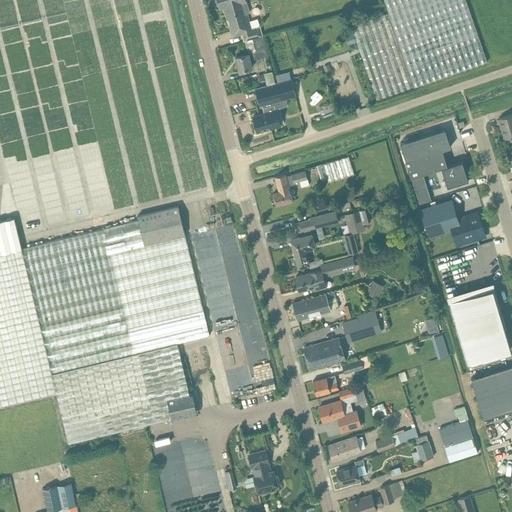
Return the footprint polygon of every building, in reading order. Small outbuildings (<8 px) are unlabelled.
[(244,41),(252,39),(263,36),(260,26),(251,29),(247,14),(249,13),(245,0),(217,0),(220,8),(224,8),(227,20),(229,20),(231,26),(229,27),(231,31),(241,28),(242,34),(242,33),(244,41)] [(382,0),(387,12),(413,87),(487,62),(466,0),(382,0)] [(376,100),(413,87),(387,12),(350,25),(376,100)] [(266,45),(263,36),(252,39),(256,52),(249,54),(248,54),(236,57),(240,71),(252,67),(250,60),(268,56),(266,45)] [(267,84),(275,83),(272,71),(264,73),(267,84)] [(290,79),(255,89),(259,105),(295,96),(290,79)] [(263,108),(264,113),(253,116),(257,131),(280,125),(276,110),(275,104),(263,108)] [(511,114),(499,119),(505,138),(511,136),(511,138),(511,114)] [(445,128),(401,143),(406,161),(451,147),(445,128)] [(441,150),(406,161),(411,177),(447,166),(441,150)] [(318,163),(322,181),(355,175),(351,156),(318,163)] [(448,170),(443,171),(449,190),(468,184),(462,166),(448,170)] [(317,179),(316,168),(309,169),(310,180),(317,179)] [(309,185),(308,178),(306,171),(286,176),(286,174),(273,177),(274,183),(277,182),(279,192),(274,193),(277,205),(293,200),(290,186),(296,184),(295,182),(300,181),(301,187),(309,185)] [(471,216),(465,196),(422,209),(429,234),(457,225),(462,240),(483,233),(477,214),(471,216)] [(0,406),(57,393),(69,442),(171,418),(172,420),(197,414),(192,393),(190,394),(177,343),(210,335),(186,236),(178,206),(137,216),(138,220),(21,248),(14,217),(0,220),(0,406)] [(365,229),(363,225),(369,223),(365,209),(345,215),(350,233),(353,232),(365,229)] [(297,223),(299,231),(310,228),(337,220),(338,220),(335,211),(319,215),(310,218),(310,220),(297,223)] [(350,233),(344,235),(346,242),(355,240),(353,232),(350,233)] [(301,237),(291,239),(299,266),(308,264),(310,263),(305,247),(315,244),(312,234),(301,237)] [(305,274),(296,276),(299,290),(309,287),(313,286),(314,290),(324,288),(327,287),(324,276),(350,269),(355,268),(352,256),(347,257),(323,264),(321,264),(321,265),(322,269),(319,270),(305,274)] [(372,280),(366,292),(377,298),(384,285),(372,280)] [(493,287),(450,300),(462,339),(469,363),(504,353),(511,350),(510,342),(511,342),(511,341),(509,342),(500,312),(493,288),(493,287)] [(302,300),(293,303),(298,319),(307,317),(315,314),(314,312),(329,308),(338,306),(334,291),(325,293),(302,300)] [(351,317),(348,305),(343,306),(347,319),(351,317)] [(375,313),(359,318),(365,337),(381,332),(375,313)] [(435,317),(425,320),(426,326),(437,323),(435,317)] [(342,323),(348,342),(365,337),(359,318),(342,323)] [(345,359),(339,341),(338,337),(314,345),(304,348),(309,369),(319,367),(345,359)] [(344,373),(363,368),(361,359),(342,365),(344,373)] [(511,365),(471,378),(477,398),(486,395),(511,386),(511,365)] [(405,371),(398,373),(401,382),(407,380),(405,371)] [(317,395),(326,392),(339,388),(337,382),(329,385),(327,377),(313,381),(317,395)] [(361,426),(357,411),(356,409),(352,410),(350,402),(364,398),(360,385),(339,391),(341,400),(329,404),(319,406),(323,421),(324,420),(324,421),(337,417),(342,432),(361,426)] [(511,386),(486,395),(477,398),(484,418),(511,408),(511,386)] [(459,422),(468,420),(468,419),(464,406),(454,409),(456,416),(457,416),(459,422)] [(468,420),(459,422),(439,429),(450,462),(479,453),(468,420)] [(399,432),(392,435),(392,436),(396,445),(403,443),(399,432)] [(392,434),(376,440),(380,451),(396,445),(392,434)] [(329,445),(333,460),(361,453),(357,438),(329,445)] [(417,451),(411,452),(414,462),(434,456),(429,440),(415,444),(417,451)] [(271,489),(272,489),(275,488),(274,487),(278,486),(274,471),(270,472),(267,463),(269,462),(266,450),(249,455),(252,467),(253,467),(256,476),(254,476),(258,494),(272,490),(271,489)] [(366,473),(364,464),(365,464),(363,459),(355,461),(356,465),(336,471),(340,485),(361,480),(359,475),(366,473)] [(399,466),(389,470),(390,473),(394,475),(402,473),(399,466)] [(71,483),(57,485),(61,508),(76,505),(71,483)] [(358,499),(348,502),(351,511),(362,511),(365,511),(371,511),(376,511),(377,510),(375,507),(382,504),(385,503),(394,500),(393,498),(389,484),(380,487),(383,496),(380,497),(373,499),(371,494),(358,499)] [(43,488),(48,511),(61,508),(57,485),(43,488)] [(474,511),(469,496),(459,499),(462,511),(474,511)]
